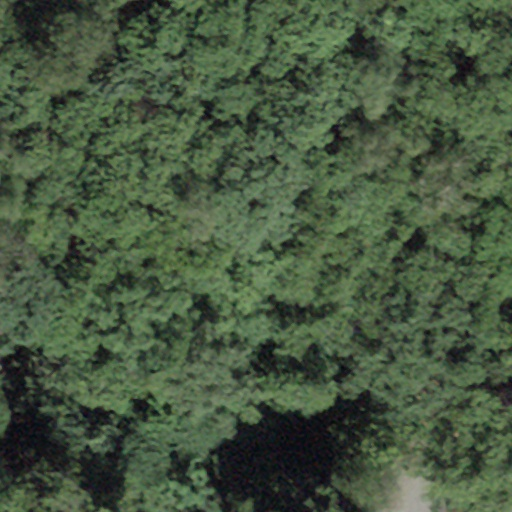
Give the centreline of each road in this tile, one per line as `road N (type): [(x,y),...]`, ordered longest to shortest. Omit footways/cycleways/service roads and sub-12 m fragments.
road 1 (unclassified): [(14,0),(38,172),(31,214),(0,288)]
road 2 (unclassified): [(404,511),(421,482),(453,468),(483,468),(511,486)]
